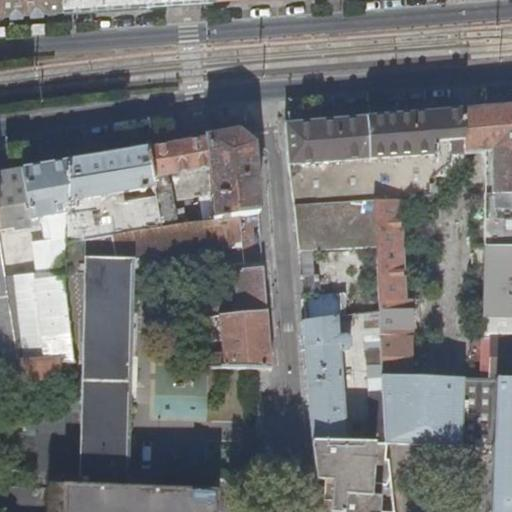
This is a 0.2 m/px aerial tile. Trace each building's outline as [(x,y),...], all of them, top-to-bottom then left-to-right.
[(0,0),(0,13),(60,9),(59,0),(0,0)] [(59,0),(60,9),(138,4),(137,0),(59,0)] [(511,104),(461,109),(465,153),(483,152),(483,162),(491,161),(492,191),(484,192),(483,280),(482,318),(483,380),(511,380),(511,104)] [(436,197),(435,175),(453,174),(466,162),(465,153),(461,109),(367,117),(372,201),(399,199),(436,197)] [(372,201),(367,117),(285,124),(292,200),(293,200),(294,206),(372,201)] [(240,216),(258,213),(252,144),(237,132),(147,147),(153,187),(155,197),(160,228),(176,226),(167,175),(209,169),(214,220),(240,216)] [(153,187),(147,147),(67,160),(64,242),(86,239),(115,234),(109,193),(153,187)] [(64,242),(67,160),(21,168),(27,208),(28,208),(30,219),(42,218),(45,241),(32,243),(36,273),(32,274),(32,275),(43,358),(23,359),(17,360),(20,382),(60,379),(61,362),(73,362),(62,270),(64,242)] [(27,208),(21,168),(0,171),(0,229),(27,226),(27,224),(25,224),(25,208),(27,208)] [(160,228),(155,197),(149,198),(154,229),(160,228)] [(399,199),(372,201),(375,249),(377,289),(379,312),(382,371),(382,378),(414,378),(416,298),(403,298),(399,199)] [(372,201),(294,206),(299,253),(333,251),(375,249),(372,201)] [(241,241),(240,216),(214,220),(176,226),(160,228),(154,229),(115,234),(86,239),(84,363),(128,364),(130,258),(241,241)] [(377,289),(375,249),(333,251),(336,292),(353,291),(377,289)] [(0,254),(0,383),(20,382),(17,360),(0,254)] [(270,345),(262,261),(246,262),(247,270),(238,270),(241,314),(219,316),(223,355),(204,355),(204,366),(272,368),(270,345)] [(43,358),(32,275),(13,279),(23,359),(43,358)] [(315,277),(302,278),(303,295),(317,293),(315,277)] [(379,312),(377,289),(353,291),(355,315),(364,314),(379,312)] [(317,293),(303,295),(306,322),(335,318),(355,315),(353,291),(336,292),(317,293)] [(382,371),(379,312),(364,314),(365,342),(367,372),(382,371)] [(335,318),(306,322),(302,322),(307,382),(312,440),(323,440),(346,441),(339,353),(345,353),(349,349),(349,338),(343,335),(337,336),(335,318)] [(126,487),(128,364),(84,363),(81,485),(126,487)] [(511,511),(511,380),(483,380),(414,378),(382,378),(382,380),(385,442),(385,443),(493,446),(490,511),(511,511)] [(385,442),(382,380),(368,380),(371,442),(385,442)] [(323,440),(312,440),(315,480),(324,481),(324,444),(323,443),(323,440)] [(385,442),(371,442),(346,441),(323,440),(323,443),(324,444),(324,481),(329,481),(328,501),(317,503),(318,511),(394,511),(389,460),(386,460),(385,443),(385,442)] [(215,511),(217,490),(181,489),(126,487),(81,485),(56,484),(47,484),(46,511),(215,511)]
